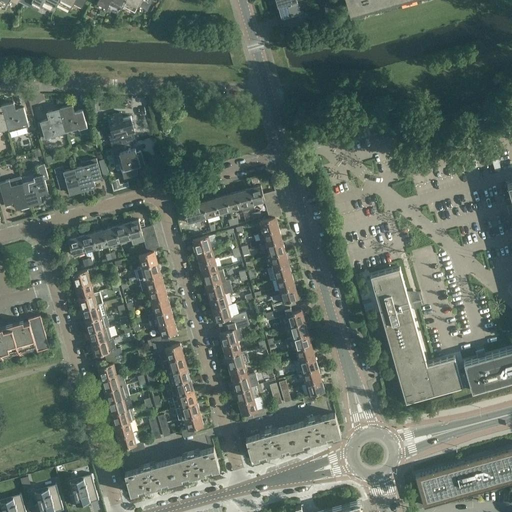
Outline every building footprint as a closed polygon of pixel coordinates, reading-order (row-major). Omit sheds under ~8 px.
[(25,0),(23,4),(29,7),(32,1),(53,12),(57,4),(58,0),(25,0)] [(58,0),(57,4),(70,10),(74,2),(82,6),(85,0),(58,0)] [(122,6),(125,0),(96,0),(98,0),(97,3),(118,14),(122,6)] [(125,0),(122,6),(135,12),(139,4),(148,9),(152,0),(125,0)] [(279,5),(278,5),(278,6),(279,6),(280,10),(282,17),(281,17),(282,17),(281,17),(281,18),(288,16),(300,12),(297,0),(279,5)] [(347,0),(351,13),(351,11),(389,0),(347,0)] [(336,3),(324,6),(326,14),(338,11),(336,3)] [(300,12),(288,16),(290,24),(290,25),(306,20),(303,11),(300,12)] [(99,99),(89,99),(94,112),(99,112),(99,99)] [(13,102),(1,106),(7,128),(8,132),(29,126),(24,107),(23,107),(18,109),(18,108),(18,109),(18,108),(17,108),(17,107),(16,107),(15,107),(13,102)] [(72,104),(59,108),(60,109),(66,130),(68,130),(68,129),(69,129),(68,128),(75,126),(75,127),(76,127),(77,132),(88,128),(83,109),(77,111),(77,113),(75,113),(74,112),(72,104)] [(41,121),(37,122),(38,126),(41,139),(46,138),(60,134),(59,132),(66,130),(60,109),(53,111),(52,110),(47,111),(49,119),(47,119),(41,121)] [(116,114),(104,117),(109,137),(112,147),(135,141),(135,140),(135,141),(134,135),(132,135),(131,131),(132,130),(134,130),(131,116),(122,119),(121,113),(121,112),(116,114)] [(112,147),(111,147),(113,153),(116,163),(121,162),(125,176),(138,173),(136,167),(144,164),(140,150),(138,151),(137,147),(137,146),(135,141),(112,147)] [(41,149),(33,151),(35,157),(43,155),(41,149)] [(51,155),(45,157),(46,163),(53,162),(51,155)] [(101,176),(97,159),(83,163),(84,165),(76,167),(77,169),(83,189),(95,186),(93,179),(96,178),(101,176)] [(495,170),(497,170),(501,169),(498,159),(492,160),(495,170)] [(23,182),(22,183),(23,184),(29,203),(36,201),(36,202),(41,201),(39,194),(48,192),(45,179),(48,178),(44,163),(36,166),(38,172),(33,173),(34,177),(35,179),(30,180),(23,182)] [(83,189),(77,169),(70,171),(69,169),(65,171),(63,166),(55,169),(60,188),(68,186),(70,193),(83,189)] [(0,203),(0,204),(6,203),(6,204),(11,202),(14,201),(15,204),(16,208),(29,204),(29,203),(23,184),(22,183),(21,177),(9,181),(9,180),(0,182),(0,203)] [(511,181),(509,183),(507,183),(508,185),(508,184),(510,190),(509,190),(510,191),(511,197),(511,198),(511,205),(511,206),(511,347),(507,349),(505,349),(505,350),(500,351),(498,351),(498,352),(493,353),(491,353),(491,354),(486,355),(484,355),(485,356),(479,358),(479,357),(478,357),(472,359),(471,359),(465,361),(464,361),(464,363),(466,368),(459,370),(463,386),(470,384),(472,389),(471,389),(472,390),(473,390),(479,388),(480,388),(486,386),(486,387),(487,386),(493,384),(493,385),(494,384),(500,382),(500,383),(501,382),(506,380),(507,381),(508,380),(511,378),(511,181)] [(118,183),(111,185),(112,191),(119,189),(118,183)] [(249,188),(249,189),(250,193),(253,204),(265,200),(263,194),(262,190),(263,190),(262,189),(262,190),(261,185),(252,187),(253,188),(249,189),(249,188)] [(245,189),(237,191),(241,207),(242,211),(254,208),(253,204),(250,193),(249,189),(245,190),(245,189)] [(275,191),(263,194),(265,200),(276,196),(275,192),(275,190),(275,191)] [(226,195),(230,210),(241,207),(237,191),(229,194),(226,195)] [(222,196),(214,198),(219,213),(230,210),(226,195),(222,196)] [(265,200),(266,206),(278,202),(277,198),(277,197),(277,196),(276,196),(265,200)] [(206,201),(203,202),(207,217),(218,213),(219,213),(214,198),(206,200),(206,201)] [(191,205),(183,207),(186,216),(185,216),(187,223),(196,221),(195,220),(207,217),(203,202),(203,201),(202,201),(203,202),(199,203),(199,202),(191,205)] [(278,202),(266,206),(268,212),(280,209),(280,208),(278,203),(279,203),(278,202)] [(280,209),(268,212),(270,218),(275,216),(275,217),(282,215),(282,214),(281,214),(280,209)] [(270,218),(260,220),(261,221),(264,232),(279,228),(277,220),(276,220),(275,217),(275,216),(270,218)] [(130,222),(126,223),(131,238),(133,244),(144,241),(144,240),(143,235),(144,235),(144,234),(142,228),(141,228),(140,224),(138,219),(130,222)] [(123,224),(115,226),(119,242),(120,241),(131,238),(126,223),(123,224)] [(152,225),(142,228),(144,234),(155,231),(154,231),(153,226),(153,225),(152,225)] [(104,229),(103,229),(108,245),(119,242),(115,226),(107,228),(107,229),(104,230),(104,229)] [(279,228),(264,232),(264,233),(267,243),(267,244),(282,239),(281,236),(279,228)] [(92,232),(96,248),(97,248),(108,245),(103,229),(103,230),(100,231),(100,230),(92,232)] [(144,235),(143,235),(144,240),(156,237),(156,236),(156,237),(155,232),(155,231),(144,234),(144,235)] [(84,235),(80,236),(85,251),(96,248),(92,232),(84,235)] [(194,239),(193,239),(193,240),(194,243),(196,251),(212,247),(212,246),(209,235),(197,238),(194,239)] [(77,237),(69,239),(71,248),(70,248),(70,249),(71,249),(72,253),(73,253),(73,254),(85,251),(80,236),(77,237)] [(156,237),(144,240),(144,241),(146,246),(158,243),(158,242),(156,238),(156,237)] [(282,239),(267,244),(270,255),(285,251),(283,243),(282,240),(282,239)] [(158,243),(146,246),(147,252),(154,250),(154,251),(160,249),(159,248),(158,243)] [(212,247),(196,251),(199,259),(200,262),(199,263),(200,263),(215,258),(212,247)] [(140,254),(143,266),(158,262),(155,254),(154,251),(154,250),(147,252),(140,254)] [(285,251),(270,255),(273,267),(288,263),(287,259),(288,259),(285,251)] [(215,258),(200,263),(201,266),(203,274),(218,270),(215,259),(215,258)] [(143,266),(135,268),(138,280),(140,279),(146,278),(161,274),(160,272),(159,270),(160,270),(160,269),(161,268),(161,266),(161,264),(160,263),(158,262),(143,266)] [(288,263),(273,267),(277,278),(277,279),(292,274),(290,266),(289,266),(288,263)] [(463,386),(459,370),(455,356),(427,364),(426,359),(426,358),(425,357),(424,352),(424,350),(423,350),(422,345),(422,343),(421,343),(420,338),(420,336),(419,336),(418,331),(418,329),(417,329),(416,324),(416,322),(414,317),(414,315),(414,316),(412,310),(412,309),(412,308),(410,303),(410,302),(408,296),(408,295),(406,289),(406,288),(404,282),(404,281),(402,275),(402,274),(400,268),(400,267),(398,267),(393,269),(391,269),(386,271),(384,271),(379,273),(377,273),(372,275),(370,275),(371,277),(372,282),(372,284),(373,284),(374,289),(374,291),(375,291),(376,296),(376,298),(377,298),(378,303),(378,305),(379,304),(380,310),(380,311),(381,311),(382,317),(382,318),(384,324),(384,325),(386,331),(386,332),(388,338),(388,339),(390,345),(390,346),(392,352),(392,353),(394,358),(394,360),(396,365),(396,367),(398,372),(398,374),(400,379),(399,379),(400,381),(402,386),(402,388),(404,393),(403,393),(404,395),(406,400),(405,400),(406,402),(408,401),(413,400),(415,399),(420,398),(421,398),(421,397),(427,396),(428,396),(428,395),(434,394),(463,386)] [(73,273),(72,273),(72,274),(73,277),(75,285),(91,281),(88,269),(78,272),(73,273)] [(218,270),(203,274),(203,275),(205,282),(206,285),(226,280),(223,269),(219,270),(218,270)] [(146,278),(140,279),(143,291),(149,289),(164,285),(162,277),(161,275),(161,274),(146,278)] [(292,274),(277,279),(280,290),(295,286),(294,282),(292,274)] [(206,285),(206,286),(207,286),(207,289),(209,298),(225,293),(222,282),(226,281),(226,280),(206,285)] [(91,281),(75,285),(77,293),(78,293),(79,297),(78,297),(79,297),(94,292),(91,281)] [(164,285),(149,289),(152,300),(152,301),(167,296),(167,295),(166,293),(164,285)] [(283,301),(272,304),(274,310),(290,306),(289,301),(289,300),(298,298),(296,289),(295,286),(280,290),(283,301)] [(94,292),(79,297),(80,300),(79,301),(82,309),(97,304),(103,303),(100,291),(98,291),(94,292)] [(225,293),(209,298),(212,305),(213,309),(212,309),(213,309),(228,305),(228,304),(225,293)] [(167,296),(152,301),(155,312),(156,312),(171,308),(168,300),(167,297),(168,297),(167,296)] [(97,304),(82,309),(84,316),(85,318),(85,320),(101,316),(106,314),(103,303),(97,304)] [(228,305),(213,309),(213,310),(214,312),(214,313),(216,321),(218,320),(219,326),(227,324),(248,318),(246,311),(231,316),(228,305)] [(274,310),(265,313),(267,319),(276,317),(287,314),(290,325),(305,321),(303,313),(302,313),(301,310),(302,310),(302,309),(301,309),(292,312),(292,311),(290,306),(291,306),(290,306),(274,310)] [(171,308),(156,312),(159,324),(174,320),(174,319),(174,320),(173,316),(171,308)] [(101,316),(85,320),(86,321),(86,323),(86,324),(88,331),(104,327),(108,326),(109,326),(106,314),(101,316)] [(0,361),(3,361),(20,356),(37,351),(41,350),(44,349),(49,348),(40,315),(28,318),(29,321),(24,323),(23,320),(0,326),(0,361)] [(220,332),(219,332),(219,333),(220,333),(220,334),(221,336),(220,336),(222,344),(238,339),(243,338),(240,327),(249,324),(247,319),(248,318),(227,324),(219,326),(221,332),(220,332)] [(162,335),(152,338),(154,345),(169,340),(168,335),(168,334),(177,332),(175,323),(174,320),(159,324),(162,335)] [(305,321),(290,325),(293,336),(308,332),(307,329),(305,321)] [(104,327),(88,331),(88,332),(90,339),(91,339),(92,343),(91,343),(107,339),(111,337),(108,326),(104,327)] [(293,336),(285,338),(289,350),(296,348),(311,344),(309,336),(308,334),(308,333),(308,332),(293,336)] [(107,339),(91,343),(92,343),(93,347),(92,347),(95,355),(104,352),(105,353),(106,358),(122,353),(121,347),(110,350),(107,339)] [(238,339),(222,344),(225,352),(226,355),(242,351),(239,340),(238,339)] [(169,340),(154,345),(155,351),(166,348),(169,358),(169,359),(184,355),(182,347),(181,347),(180,344),(181,344),(181,343),(180,343),(171,346),(171,345),(169,340)] [(311,344),(296,348),(297,349),(300,360),(314,356),(313,352),(314,352),(311,344)] [(227,360),(225,360),(227,367),(229,366),(229,367),(245,362),(249,361),(246,349),(242,351),(226,355),(226,356),(227,359),(227,360)] [(99,366),(98,366),(98,367),(99,367),(100,370),(99,370),(101,378),(117,374),(117,373),(114,362),(124,359),(122,353),(106,358),(108,363),(107,363),(108,364),(99,366)] [(169,359),(164,361),(167,372),(172,371),(187,367),(187,366),(187,367),(186,363),(184,355),(169,359)] [(314,356),(300,360),(300,361),(303,370),(303,371),(318,367),(316,359),(315,359),(314,356),(315,356),(315,355),(314,356)] [(245,362),(229,367),(231,375),(232,375),(233,379),(248,374),(245,363),(245,362)] [(187,367),(172,371),(175,382),(191,378),(188,370),(187,367)] [(318,367),(303,371),(306,382),(306,383),(321,379),(321,378),(321,379),(320,375),(318,367)] [(117,374),(101,378),(104,386),(105,390),(120,385),(117,374)] [(233,379),(232,379),(233,379),(234,382),(233,382),(235,390),(251,386),(248,375),(248,374),(233,379)] [(191,378),(175,382),(178,393),(179,393),(179,394),(194,390),(194,389),(193,390),(192,386),(193,386),(191,378)] [(321,379),(306,383),(309,394),(309,395),(315,393),(320,392),(325,390),(322,382),(321,379)] [(120,385),(105,390),(106,395),(105,396),(105,397),(105,399),(106,400),(108,401),(124,397),(129,395),(126,384),(120,385)] [(251,386),(235,390),(238,398),(239,402),(254,397),(259,396),(256,384),(251,386)] [(291,400),(287,384),(280,386),(285,402),(286,402),(285,401),(290,400),(291,400)] [(282,403),(277,386),(271,388),(276,404),(281,403),(282,403)] [(179,394),(173,396),(176,407),(182,406),(197,401),(195,393),(194,393),(194,391),(193,390),(194,390),(179,394)] [(309,394),(303,396),(303,397),(304,402),(304,403),(317,399),(315,393),(309,395),(309,394)] [(124,397),(108,401),(110,409),(111,409),(111,413),(127,409),(127,408),(124,398),(124,397)] [(239,402),(240,405),(240,406),(242,414),(252,411),(257,409),(254,399),(254,397),(239,402)] [(182,406),(176,407),(179,419),(185,417),(200,413),(199,412),(199,409),(197,401),(182,406)] [(127,409),(111,413),(112,413),(113,416),(112,417),(114,425),(130,420),(135,419),(132,407),(127,409)] [(257,409),(252,411),(253,417),(266,414),(265,413),(264,408),(264,407),(257,409)] [(341,434),(338,425),(335,412),(333,413),(329,415),(329,414),(326,415),(327,415),(322,416),(320,417),(315,418),(309,420),(310,420),(305,421),(303,421),(303,422),(298,423),(296,423),(296,424),(292,425),(291,425),(290,425),(296,446),(341,434)] [(200,413),(185,417),(188,429),(189,429),(194,428),(199,426),(199,427),(199,426),(204,425),(201,416),(201,417),(200,413)] [(171,434),(166,418),(160,420),(164,436),(165,436),(165,435),(170,434),(171,434)] [(130,420),(114,425),(117,432),(118,436),(133,432),(133,431),(130,420)] [(161,437),(157,421),(150,423),(155,439),(156,438),(160,437),(161,437)] [(296,446),(290,425),(289,425),(289,426),(285,427),(285,426),(283,427),(278,429),(278,428),(276,429),(271,431),(271,430),(266,432),(261,434),(261,433),(259,434),(255,435),(254,435),(252,436),(248,437),(246,437),(252,459),(296,446)] [(188,429),(182,431),(183,436),(183,437),(196,433),(195,433),(194,428),(189,429),(188,429)] [(133,432),(118,436),(119,440),(121,448),(126,447),(126,446),(131,445),(137,444),(137,443),(133,432)] [(137,444),(131,445),(132,451),(145,448),(144,447),(143,442),(143,441),(137,443),(137,444)] [(220,468),(218,462),(214,446),(212,447),(208,449),(207,448),(205,449),(201,451),(201,450),(199,451),(194,452),(188,454),(189,454),(184,455),(182,455),(182,456),(177,457),(175,457),(175,458),(171,459),(170,459),(169,459),(175,480),(220,468)] [(511,447),(415,475),(424,506),(511,480),(511,447)] [(175,480),(169,459),(168,459),(168,460),(164,461),(162,461),(162,462),(157,463),(155,463),(150,465),(150,464),(145,466),(140,468),(140,467),(138,468),(133,470),(133,469),(131,470),(127,471),(125,472),(131,493),(175,480)] [(73,494),(70,495),(70,496),(73,506),(88,502),(87,500),(91,498),(91,500),(97,499),(97,500),(99,499),(92,475),(91,473),(90,474),(90,475),(70,481),(73,494)] [(28,476),(21,478),(24,490),(31,488),(28,476)] [(38,504),(34,505),(35,506),(36,511),(52,511),(52,510),(56,508),(56,510),(62,509),(62,510),(63,509),(57,485),(56,483),(55,483),(55,485),(35,491),(38,504)] [(0,502),(2,511),(26,511),(21,493),(19,493),(20,495),(0,500),(0,502)] [(29,508),(35,506),(34,505),(32,498),(26,500),(29,508)] [(362,511),(361,505),(364,505),(362,501),(362,499),(314,511),(302,511),(303,511),(302,511),(362,511)]
